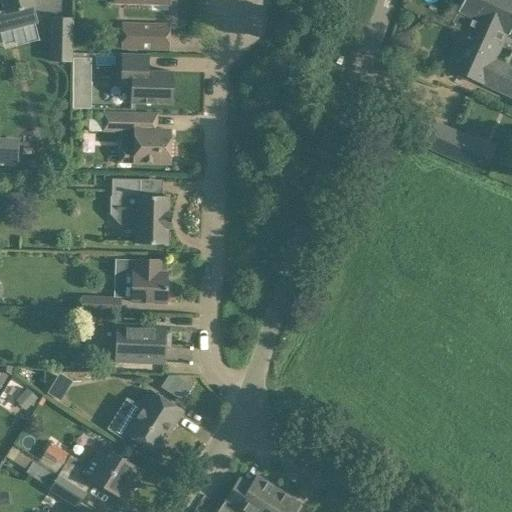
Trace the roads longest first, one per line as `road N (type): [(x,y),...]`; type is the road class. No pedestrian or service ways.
road 1 (unclassified): [(243,402),(386,0)]
road 2 (unclassified): [(243,402),(214,374),(209,350),(216,59),(234,21)]
road 3 (unclassified): [(395,511),(243,402)]
road 4 (unclassified): [(175,511),(243,402)]
